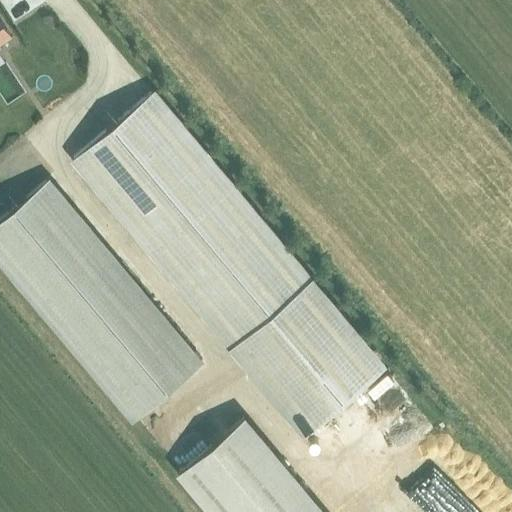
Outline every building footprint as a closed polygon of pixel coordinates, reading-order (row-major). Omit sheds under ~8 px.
[(0,10),(0,47),(13,42),(0,10)] [(302,433),(385,363),(155,87),(70,158),(302,433)] [(0,208),(0,259),(127,418),(202,359),(51,169),(0,208)] [(173,464),(211,511),(329,511),(245,407),(173,464)] [(410,419),(412,431),(438,428),(436,415),(410,419)] [(182,446),(168,451),(172,461),(186,456),(182,446)] [(406,474),(441,511),(474,511),(482,505),(431,451),(406,474)] [(372,500),(383,511),(511,511),(498,496),(480,511),(427,511),(396,478),(372,500)]
